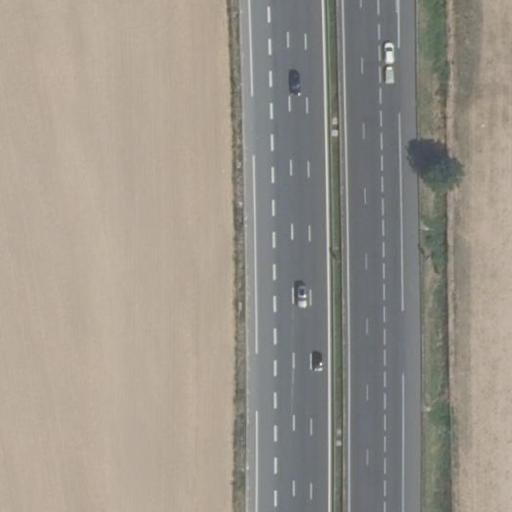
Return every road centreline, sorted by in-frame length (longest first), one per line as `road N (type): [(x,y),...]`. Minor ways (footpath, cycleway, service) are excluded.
road 1 (motorway): [(374,511),(366,0)]
road 2 (motorway): [(288,0),(292,511)]
